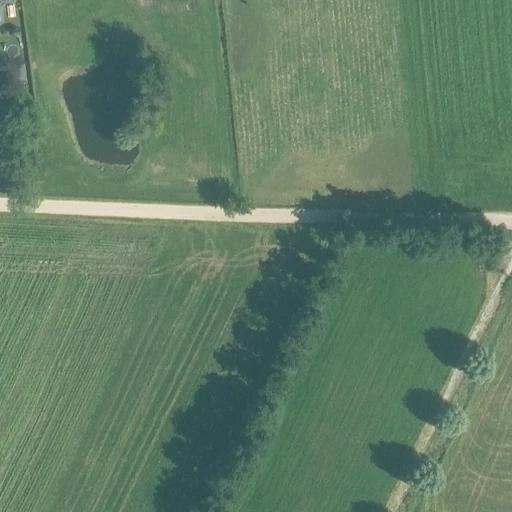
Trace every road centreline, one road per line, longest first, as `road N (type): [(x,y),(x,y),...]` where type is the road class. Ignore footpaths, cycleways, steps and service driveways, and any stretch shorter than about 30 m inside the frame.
road 1 (unclassified): [(511,221),(0,204)]
road 2 (track): [(511,256),(389,511)]
